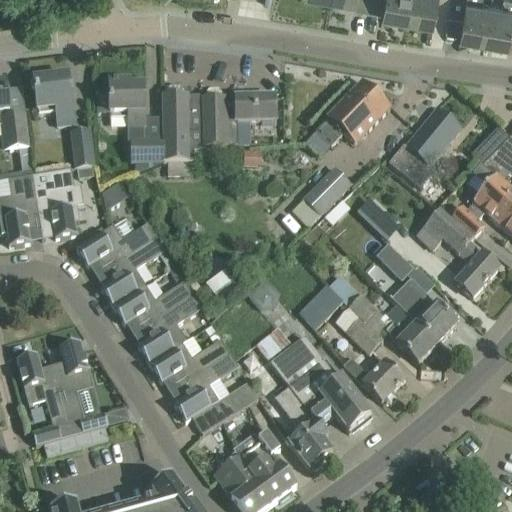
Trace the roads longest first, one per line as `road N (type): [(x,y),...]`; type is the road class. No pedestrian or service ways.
road 1 (unclassified): [(511,77),(250,36),(169,28),(97,33)]
road 2 (residential): [(0,274),(39,268),(80,306),(178,459)]
road 3 (tertiary): [(311,511),(434,424),(511,341)]
road 4 (residential): [(178,459),(32,499)]
